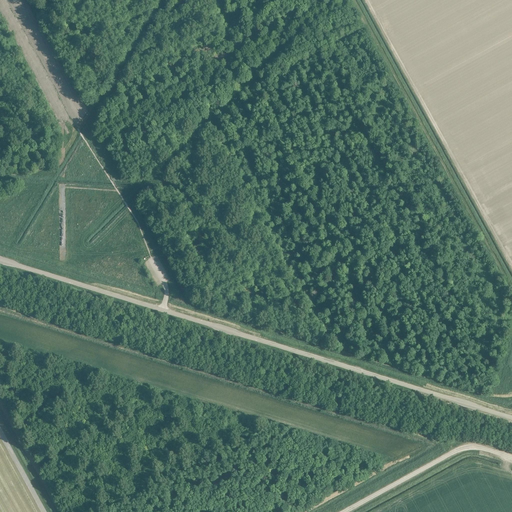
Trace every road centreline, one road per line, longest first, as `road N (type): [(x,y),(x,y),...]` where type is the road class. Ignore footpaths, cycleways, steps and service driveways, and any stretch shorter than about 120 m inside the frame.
road 1 (unclassified): [(511,417),(0,259)]
road 2 (track): [(511,289),(352,0)]
road 3 (unclassified): [(341,511),(459,447),(511,457)]
road 4 (track): [(73,111),(11,0)]
